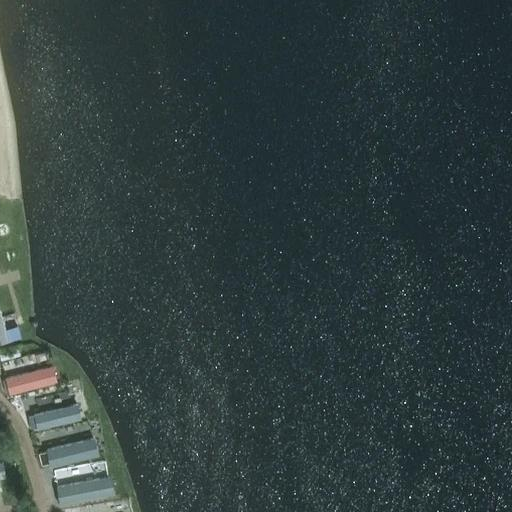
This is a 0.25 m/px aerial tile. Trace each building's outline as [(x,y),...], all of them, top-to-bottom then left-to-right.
[(0,343),(25,337),(22,324),(10,327),(4,304),(0,305),(0,343)] [(13,390),(64,384),(61,365),(11,372),(13,390)] [(84,403),(30,411),(32,428),(87,420),(84,403)] [(52,447),(57,466),(106,452),(101,433),(52,447)] [(118,475),(62,481),(64,500),(120,494),(118,475)]
